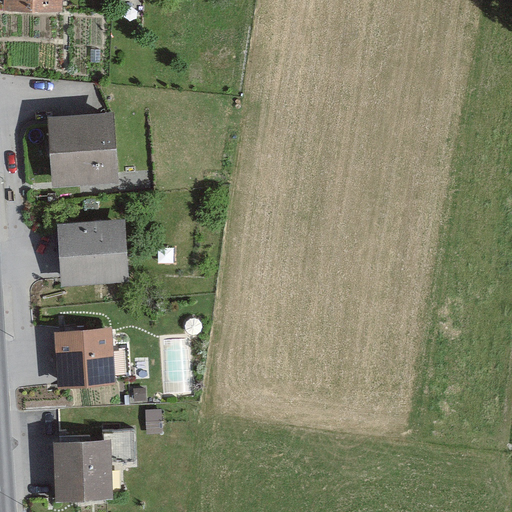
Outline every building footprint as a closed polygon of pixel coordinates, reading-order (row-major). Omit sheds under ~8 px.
[(106,104),(37,110),(42,179),(111,174),(106,104)] [(118,214),(49,218),(53,280),(122,275),(118,214)] [(105,321),(47,324),(51,382),(109,378),(105,321)] [(138,425),(110,425),(110,455),(138,455),(138,425)] [(105,431),(44,434),(47,491),(108,488),(105,431)]
